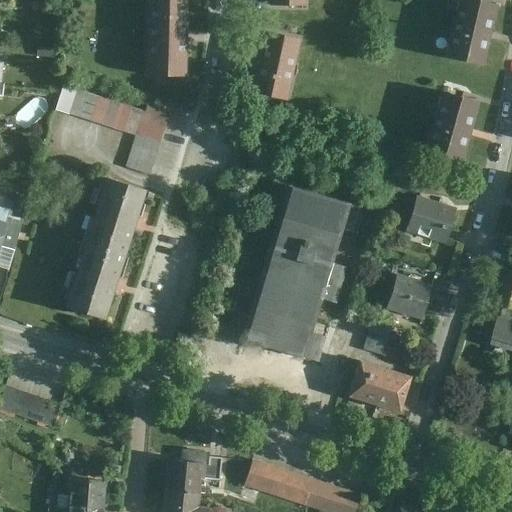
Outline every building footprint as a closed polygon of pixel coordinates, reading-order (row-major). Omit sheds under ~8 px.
[(151,0),(148,81),(186,83),(189,0),(151,0)] [(268,0),(268,8),(301,9),(301,0),(268,0)] [(481,69),(496,5),(474,0),(457,0),(444,60),(481,69)] [(253,89),(285,97),(299,38),(267,30),(253,89)] [(167,122),(63,90),(57,110),(134,134),(123,168),(150,176),(167,122)] [(459,166),(476,102),(443,93),(425,158),(459,166)] [(148,191),(106,178),(85,245),(127,259),(138,225),(148,191)] [(308,364),(356,207),(295,188),(247,345),(308,364)] [(455,210),(416,198),(404,235),(444,246),(455,210)] [(11,218),(9,227),(2,248),(15,251),(24,222),(11,218)] [(9,227),(0,224),(0,254),(2,248),(9,227)] [(118,288),(127,259),(85,245),(64,306),(107,321),(118,288)] [(511,312),(511,273),(503,271),(491,307),(511,312)] [(431,287),(396,276),(384,311),(421,323),(431,287)] [(511,324),(497,319),(488,343),(511,350),(511,324)] [(347,399),(397,415),(410,378),(360,362),(347,399)] [(63,401),(7,383),(0,401),(0,408),(55,425),(63,401)] [(164,457),(162,488),(198,491),(199,477),(219,478),(222,457),(206,455),(206,449),(181,447),(180,458),(164,457)] [(354,511),(360,495),(251,457),(243,482),(329,511),(354,511)] [(71,471),(68,505),(104,507),(107,474),(71,471)] [(198,491),(162,488),(159,511),(225,511),(226,508),(197,506),(198,491)] [(426,511),(394,501),(390,511),(426,511)]
